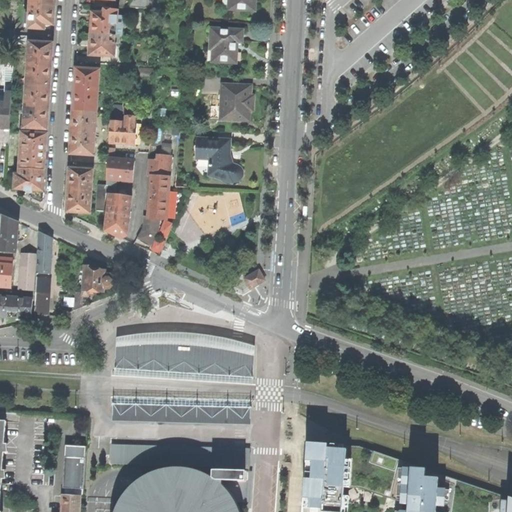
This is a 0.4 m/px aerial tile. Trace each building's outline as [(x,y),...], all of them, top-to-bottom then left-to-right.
[(130,0),(130,8),(160,9),(160,0),(130,0)] [(229,0),(229,10),(255,11),(255,0),(229,0)] [(54,16),(55,7),(30,5),(28,29),(45,30),(45,25),(54,25),(54,16)] [(91,34),(113,36),(114,25),(117,25),(118,11),(104,10),(104,14),(93,13),(93,15),(91,15),(91,22),(92,22),(92,27),(91,34)] [(212,62),(236,63),(237,43),(242,43),(242,38),(242,31),(211,29),(210,50),(213,50),(212,62)] [(119,36),(113,36),(91,34),(91,40),(90,46),(89,46),(88,53),(90,53),(90,56),(114,57),(115,44),(118,44),(119,36)] [(27,36),(15,35),(14,43),(25,44),(27,43),(27,36)] [(26,86),(50,87),(51,63),(53,44),(30,43),(26,86)] [(6,97),(0,97),(0,143),(10,144),(14,63),(7,63),(6,90),(6,97)] [(75,88),(73,111),(97,113),(99,70),(76,68),(75,88)] [(153,69),(141,68),(140,76),(153,77),(153,69)] [(221,106),(221,119),(249,121),(250,111),(253,111),(253,103),(253,98),(253,96),(251,96),(251,86),(223,85),(222,96),(221,106)] [(48,113),(50,87),(26,86),(24,128),(47,129),(48,113)] [(211,118),(221,119),(221,106),(211,106),(211,118)] [(72,131),(71,154),(94,156),(97,113),(73,111),(72,131)] [(135,145),(136,133),(137,124),(135,124),(136,117),(126,116),(126,123),(110,122),(109,143),(135,145)] [(171,125),(162,125),(162,133),(170,134),(171,125)] [(20,169),(45,171),(46,154),(47,135),(22,134),(20,169)] [(210,159),(209,175),(232,182),(233,181),(236,181),(238,180),(240,179),(241,178),(242,176),(243,174),(242,172),(242,171),(241,169),(240,168),(238,167),(232,165),(229,155),(229,151),(230,149),(230,141),(197,139),(196,158),(210,159)] [(112,156),(108,156),(106,185),(106,186),(116,187),(116,181),(133,182),(134,170),(134,161),(112,159),(112,156)] [(148,218),(159,219),(166,219),(171,157),(157,156),(157,162),(148,161),(147,176),(152,176),(148,217),(148,218)] [(44,191),(45,171),(20,169),(19,175),(16,175),(15,189),(26,190),(26,192),(29,192),(33,192),(33,191),(44,191)] [(87,213),(91,213),(93,170),(70,169),(68,190),(67,212),(71,212),(71,213),(76,213),(77,213),(80,213),(81,213),(86,214),(87,213)] [(96,211),(104,211),(106,195),(106,186),(106,185),(98,184),(96,211)] [(113,235),(122,238),(127,236),(131,198),(115,195),(116,187),(106,186),(106,195),(110,195),(106,231),(113,235)] [(10,220),(2,217),(0,235),(0,238),(0,250),(16,252),(19,224),(10,220)] [(144,217),(143,228),(137,238),(144,242),(151,246),(158,233),(159,219),(148,218),(148,217),(144,217)] [(37,273),(51,274),(53,239),(46,235),(39,232),(38,255),(37,273)] [(37,273),(38,255),(22,254),(19,289),(36,290),(36,279),(37,273)] [(0,286),(11,288),(13,264),(0,263),(0,286)] [(84,266),(83,292),(89,292),(101,293),(105,291),(105,289),(110,289),(115,285),(115,279),(111,275),(106,275),(106,272),(102,270),(98,270),(94,269),(94,266),(84,266)] [(259,271),(245,279),(250,289),(265,281),(259,271)] [(34,316),(48,315),(50,280),(36,279),(36,290),(34,316)] [(89,297),(89,292),(83,292),(75,292),(75,298),(75,307),(74,311),(83,308),(83,296),(89,297)] [(33,300),(0,296),(0,317),(12,318),(20,318),(32,317),(33,300)] [(64,307),(75,307),(75,298),(65,298),(64,307)] [(229,382),(252,383),(255,346),(227,339),(206,335),(188,333),(150,333),(117,338),(115,374),(229,382)] [(251,425),(251,400),(113,396),(112,420),(232,424),(251,425)] [(511,511),(511,498),(510,498),(502,495),(448,477),(440,474),(412,464),(403,461),(360,446),(346,446),(307,443),(302,511),(342,511),(343,504),(343,499),(344,494),(344,488),(360,489),(401,503),(410,504),(408,510),(401,509),(400,511),(511,511)] [(65,488),(64,496),(80,497),(83,497),(86,447),(66,446),(64,488),(65,488)] [(213,451),(113,449),(112,464),(213,467),(213,461),(213,451)] [(213,467),(212,471),(246,472),(250,472),(250,453),(238,453),(238,462),(213,461),(213,467)] [(240,511),(239,508),(236,502),(232,495),(228,489),(223,484),(218,480),(217,479),(214,478),(212,476),(207,474),(202,471),(196,469),(191,468),(185,467),(179,467),(173,467),(167,468),(162,469),(156,470),(151,472),(146,475),(141,478),(136,481),(132,484),(128,488),(125,492),(122,496),(119,501),(116,505),(114,510),(113,511),(240,511)] [(246,481),(218,480),(223,484),(228,489),(232,495),(236,502),(247,502),(248,481),(246,481)] [(79,511),(80,497),(64,496),(63,496),(62,511),(79,511)]
